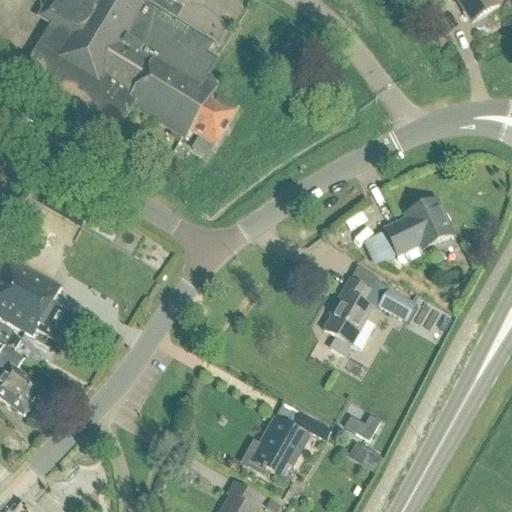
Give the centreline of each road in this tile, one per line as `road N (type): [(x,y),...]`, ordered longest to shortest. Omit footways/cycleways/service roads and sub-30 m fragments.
road 1 (tertiary): [(213,257),(0,128)]
road 2 (tertiary): [(213,257),(297,197),(415,134)]
road 3 (unclassified): [(90,416),(213,257)]
road 4 (primary): [(403,511),(476,380)]
road 5 (unknown): [(386,94),(322,14),(296,0)]
road 6 (unclassified): [(0,505),(90,416)]
